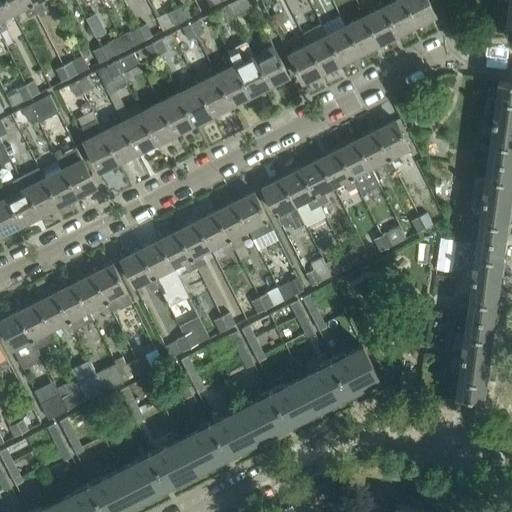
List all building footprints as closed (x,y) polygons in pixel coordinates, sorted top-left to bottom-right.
[(12,12),(6,0),(0,0),(0,30),(8,27),(3,17),(12,12)] [(36,12),(29,0),(6,0),(12,12),(24,7),(28,16),(36,12)] [(29,0),(36,12),(45,8),(41,0),(29,0)] [(254,6),(251,0),(234,0),(229,3),(235,16),(254,6)] [(417,26),(403,0),(394,0),(384,6),(399,35),(401,34),(403,35),(409,32),(410,29),(417,26)] [(436,16),(428,0),(403,0),(417,26),(419,24),(421,26),(429,22),(429,20),(436,16)] [(190,15),(184,3),(176,7),(182,19),(190,15)] [(235,16),(229,3),(209,13),(215,23),(225,18),(227,20),(235,16)] [(399,35),(384,6),(364,15),(379,44),(382,43),(384,45),(391,41),(391,39),(399,35)] [(176,7),(168,12),(174,23),(182,19),(176,7)] [(174,23),(168,12),(157,18),(162,29),(174,23)] [(379,44),(364,15),(346,25),(361,54),(363,52),(365,54),(372,51),(372,48),(379,44)] [(205,31),(199,18),(191,22),(197,35),(205,31)] [(197,35),(191,22),(182,26),(189,39),(197,35)] [(152,35),(146,23),(138,27),(144,38),(152,35)] [(342,63),(327,34),(322,23),(303,33),(308,43),(308,44),(323,73),(326,71),(328,73),(334,70),(334,67),(342,63)] [(361,54),(346,25),(327,34),(342,63),(344,62),(346,64),(352,61),(352,58),(361,54)] [(125,48),(144,38),(138,27),(120,36),(125,48)] [(308,44),(308,43),(303,33),(300,29),(291,33),(299,48),(289,53),(303,82),(307,81),(309,82),(315,79),(315,77),(323,73),(308,44)] [(125,48),(120,36),(101,46),(106,57),(125,48)] [(167,50),(162,38),(161,37),(153,41),(159,54),(167,50)] [(247,40),(228,49),(235,64),(250,94),(257,90),(260,92),(267,89),(267,86),(269,85),(254,54),(247,40)] [(159,54),(153,41),(145,45),(151,58),(159,54)] [(289,76),(273,44),(254,54),(269,85),(277,81),(279,82),(285,79),(285,78),(289,76)] [(106,57),(101,46),(93,49),(99,61),(106,57)] [(134,52),(116,61),(125,80),(143,71),(143,70),(134,52)] [(71,60),(63,65),(69,76),(77,72),(71,60)] [(127,84),(116,61),(96,70),(118,112),(125,108),(116,89),(127,84)] [(250,94),(235,64),(216,73),(231,104),(240,100),(242,102),(247,99),(248,95),(250,94)] [(62,80),(69,76),(63,65),(56,68),(62,80)] [(231,104),(216,73),(198,82),(213,113),(220,110),(223,111),(229,108),(230,105),(231,104)] [(93,87),(87,75),(78,79),(85,91),(93,87)] [(40,91),(33,79),(26,83),(32,96),(40,91)] [(83,92),(77,80),(69,84),(76,96),(83,92)] [(511,122),(511,81),(498,80),(492,120),(511,122)] [(213,113),(198,82),(178,92),(193,124),(202,119),(205,121),(210,118),(211,115),(212,114),(213,113)] [(32,96),(26,83),(7,93),(13,105),(32,96)] [(193,124),(178,92),(159,102),(175,134),(183,129),(185,130),(191,127),(191,125),(193,124)] [(58,110),(50,94),(30,103),(37,116),(39,120),(58,110)] [(175,134),(159,102),(141,111),(156,142),(164,138),(167,140),(173,136),(173,134),(175,134)] [(37,116),(30,103),(22,107),(28,120),(37,116)] [(156,142),(141,111),(122,121),(137,152),(145,148),(148,150),(154,146),(154,143),(156,142)] [(103,130),(97,118),(82,125),(88,138),(84,140),(100,171),(108,167),(110,168),(116,165),(116,163),(119,162),(103,130)] [(409,146),(395,118),(375,129),(394,166),(403,161),(398,152),(409,146)] [(511,162),(511,122),(492,120),(487,160),(511,162)] [(122,121),(103,130),(119,162),(127,157),(129,159),(135,156),(135,153),(137,152),(122,121)] [(394,166),(375,129),(357,138),(371,167),(372,167),(382,162),(386,170),(394,166)] [(2,140),(0,136),(0,160),(1,163),(11,159),(2,140)] [(371,167),(357,138),(339,147),(358,185),(362,193),(380,183),(372,167),(371,167)] [(96,186),(81,156),(76,146),(62,153),(60,149),(55,151),(62,166),(77,196),(80,194),(83,196),(88,193),(88,190),(96,186)] [(358,185),(339,147),(319,157),(333,185),(337,192),(348,187),(349,190),(358,185)] [(333,185),(319,157),(301,167),(320,204),(329,200),(324,189),(333,185)] [(509,202),(511,181),(511,162),(487,160),(482,198),(509,202)] [(39,166),(20,176),(39,215),(42,213),(45,215),(51,212),(51,209),(58,205),(43,175),(44,175),(39,166)] [(62,166),(44,175),(43,175),(58,205),(61,204),(64,205),(70,202),(70,199),(77,196),(62,166)] [(320,204),(301,167),(282,176),(297,204),(307,198),(312,208),(320,204)] [(39,215),(20,176),(1,186),(5,195),(6,194),(21,224),(23,223),(26,225),(32,221),(32,218),(39,215)] [(297,204),(282,176),(263,186),(282,223),(290,219),(295,228),(306,222),(297,204)] [(274,228),(254,190),(235,200),(250,228),(249,229),(254,238),(259,249),(278,239),(273,228),(274,228)] [(6,194),(5,195),(0,197),(0,229),(2,233),(4,232),(7,234),(14,231),(14,228),(21,224),(6,194)] [(504,240),(509,202),(482,198),(477,237),(504,240)] [(250,228),(235,200),(216,210),(235,247),(240,258),(250,253),(240,234),(249,229),(250,228)] [(235,247),(216,210),(198,219),(211,246),(217,256),(226,252),(235,247)] [(433,223),(427,211),(419,215),(425,227),(433,223)] [(406,237),(395,214),(377,223),(379,226),(378,226),(382,233),(389,245),(406,237)] [(425,227),(419,215),(412,219),(418,231),(425,227)] [(202,251),(211,246),(198,219),(179,229),(198,266),(207,262),(202,251)] [(198,266),(179,229),(160,238),(174,265),(183,260),(189,271),(198,266)] [(389,245),(382,233),(375,238),(381,249),(389,245)] [(499,279),(504,245),(504,240),(477,237),(472,276),(499,279)] [(174,265),(160,238),(141,248),(160,285),(179,275),(174,265)] [(160,285),(141,248),(121,258),(135,285),(146,280),(151,289),(160,285)] [(353,249),(344,253),(350,265),(359,261),(353,249)] [(333,274),(350,265),(344,253),(327,262),(333,274)] [(333,274),(327,262),(326,263),(323,256),(311,262),(315,268),(307,272),(313,284),(333,274)] [(132,299),(113,262),(94,272),(113,309),(132,299)] [(113,309),(94,272),(75,281),(94,319),(113,309)] [(304,289),(297,276),(278,286),(285,299),(304,289)] [(494,318),(499,279),(472,276),(467,315),(494,318)] [(94,319),(75,281),(56,291),(75,328),(94,319)] [(266,308),(285,299),(278,286),(260,295),(266,308)] [(75,328),(56,291),(38,300),(52,327),(61,323),(66,333),(75,328)] [(310,292),(302,296),(308,307),(316,303),(314,298),(311,293),(310,292)] [(247,317),(266,308),(260,295),(242,305),(243,307),(247,317)] [(298,298),(290,303),(296,314),(304,310),(298,298)] [(57,338),(52,327),(38,300),(19,310),(38,347),(57,338)] [(316,303),(308,307),(314,319),(322,314),(316,303)] [(38,347),(19,310),(0,319),(0,321),(24,367),(43,357),(38,347)] [(304,310),(296,314),(302,325),(310,321),(304,310)] [(236,323),(230,311),(222,315),(228,327),(236,323)] [(322,314),(314,319),(319,330),(327,326),(322,314)] [(210,337),(202,322),(199,315),(180,325),(184,333),(191,346),(210,337)] [(228,327),(222,315),(214,319),(220,331),(228,327)] [(489,359),(493,325),(494,318),(467,315),(461,355),(489,359)] [(310,321),(302,325),(305,331),(298,335),(301,340),(316,332),(310,321)] [(249,324),(242,327),(248,338),(255,335),(249,324)] [(237,330),(230,333),(236,344),(243,341),(237,330)] [(191,346),(184,333),(165,343),(171,356),(183,350),(191,346)] [(255,335),(248,338),(253,349),(261,346),(255,335)] [(163,360),(152,339),(140,345),(141,348),(135,351),(138,357),(144,370),(163,360)] [(243,341),(236,344),(241,355),(249,352),(243,341)] [(0,369),(11,364),(0,342),(0,369)] [(330,361),(302,376),(318,408),(344,395),(346,398),(354,394),(352,391),(380,377),(364,344),(334,359),(330,361)] [(261,346),(253,349),(259,360),(266,356),(261,346)] [(249,352),(241,355),(247,366),(254,363),(249,352)] [(189,354),(181,358),(187,369),(194,365),(189,354)] [(144,370),(138,357),(127,363),(123,355),(114,359),(116,363),(119,369),(120,369),(125,379),(144,370)] [(483,399),(489,359),(461,355),(456,395),(483,399)] [(176,360),(169,364),(175,375),(182,371),(176,360)] [(119,369),(116,363),(97,372),(100,376),(106,389),(125,379),(120,369),(119,369)] [(194,365),(187,369),(193,380),(200,376),(194,365)] [(410,393),(412,371),(401,370),(399,391),(410,393)] [(182,371),(175,375),(181,386),(188,382),(182,371)] [(106,389),(100,376),(91,380),(98,393),(106,389)] [(200,376),(193,380),(198,391),(206,388),(200,376)] [(270,392),(241,407),(257,439),(283,426),(285,429),(294,425),(292,421),(318,408),(302,376),(275,389),(274,390),(270,392)] [(87,399),(77,378),(58,387),(61,393),(69,408),(87,399)] [(188,382),(181,386),(186,397),(194,394),(188,382)] [(452,384),(425,391),(432,422),(459,415),(452,384)] [(128,385),(121,389),(126,400),(133,396),(128,385)] [(116,391),(109,395),(114,406),(122,402),(116,391)] [(69,408),(61,393),(40,402),(48,418),(69,408)] [(38,396),(14,403),(17,416),(42,410),(38,396)] [(133,396),(126,400),(132,411),(139,407),(133,396)] [(122,402),(114,406),(120,417),(127,413),(122,402)] [(139,407),(132,411),(137,422),(145,418),(139,407)] [(209,423),(180,438),(197,470),(223,456),(225,460),(233,456),(231,452),(257,439),(241,407),(213,421),(209,423)] [(127,413),(120,417),(126,428),(133,424),(127,413)] [(21,432),(34,426),(29,415),(16,422),(21,432)] [(67,416),(60,420),(65,431),(73,427),(67,416)] [(21,432),(16,422),(10,425),(15,435),(21,432)] [(55,422),(48,425),(54,437),(61,433),(55,422)] [(73,427),(65,431),(71,442),(78,438),(73,427)] [(61,433),(54,437),(59,448),(67,444),(61,433)] [(78,438),(71,442),(77,453),(84,449),(78,438)] [(197,470),(180,438),(120,468),(136,500),(162,487),(164,491),(172,487),(170,483),(197,470)] [(67,444),(59,448),(65,459),(72,455),(67,444)] [(7,447),(0,449),(0,452),(5,461),(12,458),(7,447)] [(12,458),(5,461),(11,473),(18,469),(12,458)] [(113,511),(136,500),(120,468),(60,499),(66,511),(113,511)] [(18,469),(11,473),(17,484),(24,480),(18,469)] [(6,475),(0,478),(0,480),(5,490),(12,486),(6,475)] [(66,511),(60,499),(33,511),(66,511)] [(435,511),(436,509),(441,509),(442,503),(417,500),(416,506),(396,504),(394,511),(435,511)]
